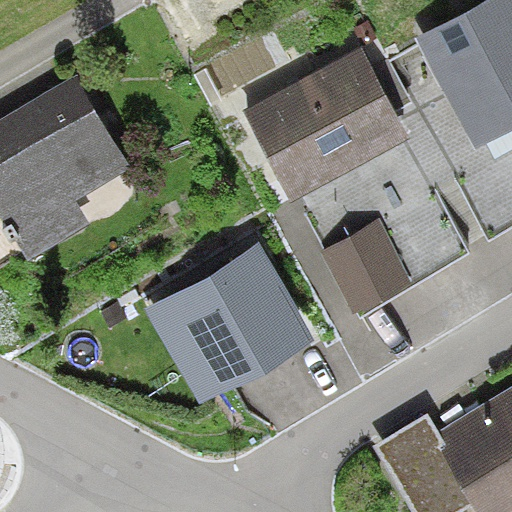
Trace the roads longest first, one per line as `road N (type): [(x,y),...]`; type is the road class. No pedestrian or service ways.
road 1 (residential): [(281,511),(299,481),(363,425),(511,337)]
road 2 (residential): [(0,82),(142,0)]
road 3 (residential): [(116,453),(238,511)]
road 4 (residential): [(0,385),(116,453)]
